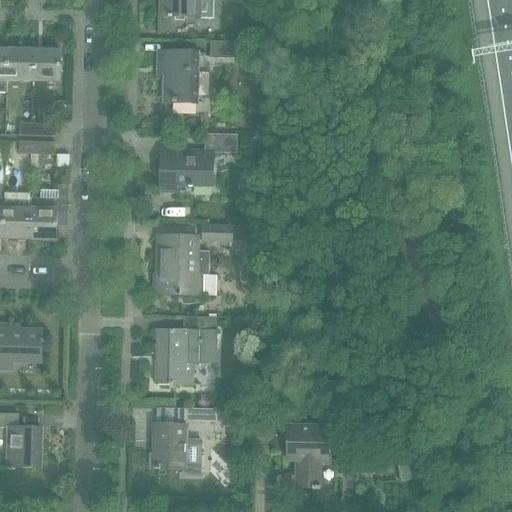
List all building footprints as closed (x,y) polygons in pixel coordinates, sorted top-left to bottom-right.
[(169,19),(173,19),(200,19),(200,0),(160,0),(161,17),(169,18),(169,19)] [(235,42),(211,42),(211,59),(235,59),(235,42)] [(8,50),(0,49),(0,93),(8,93),(8,81),(7,81),(8,50)] [(33,51),(8,50),(7,81),(8,81),(33,82),(33,51)] [(61,51),(33,51),(33,82),(60,82),(61,51)] [(166,103),(186,103),(198,104),(199,53),(160,53),(159,68),(166,69),(165,115),(166,115),(166,103)] [(32,124),(20,124),(20,136),(32,136),(32,124)] [(56,125),(32,124),(32,136),(56,137),(56,125)] [(160,192),(178,192),(178,186),(212,187),(213,153),(237,153),(237,135),(206,134),(205,153),(161,152),(160,192)] [(20,142),(20,155),(32,155),(32,142),(20,142)] [(56,143),(32,142),(32,155),(55,156),(56,143)] [(41,199),(31,199),(30,240),(56,241),(57,226),(68,226),(69,186),(58,185),(58,191),(41,191),(41,199)] [(4,194),(4,198),(3,239),(30,240),(31,199),(31,195),(4,194)] [(232,227),(202,226),(202,242),(231,242),(232,227)] [(261,231),(252,231),(252,264),(260,264),(261,231)] [(163,264),(159,264),(159,274),(156,274),(154,276),(153,287),(155,290),(158,290),(158,295),(200,296),(216,296),(216,276),(208,276),(208,252),(195,252),(195,238),(179,237),(159,237),(159,239),(163,238),(163,264)] [(24,254),(38,254),(37,240),(24,241),(24,254)] [(156,385),(176,386),(194,386),(194,364),(217,364),(218,318),(184,318),(184,331),(157,330),(156,385)] [(0,369),(12,370),(13,361),(42,362),(42,344),(44,344),(44,340),(42,340),(42,332),(14,332),(14,327),(0,326),(0,369)] [(185,409),(184,421),(216,422),(217,410),(185,409)] [(0,414),(0,428),(7,429),(6,468),(7,468),(7,470),(12,470),(12,468),(39,469),(40,428),(19,428),(19,415),(0,414)] [(186,441),(186,426),(155,426),(154,469),(155,469),(160,469),(184,469),(184,475),(201,476),(202,441),(186,441)] [(320,487),(320,467),(320,460),(330,461),(331,428),(309,428),(289,427),(288,448),(298,448),(297,488),(313,489),(313,491),(321,491),(321,487),(320,487)]
